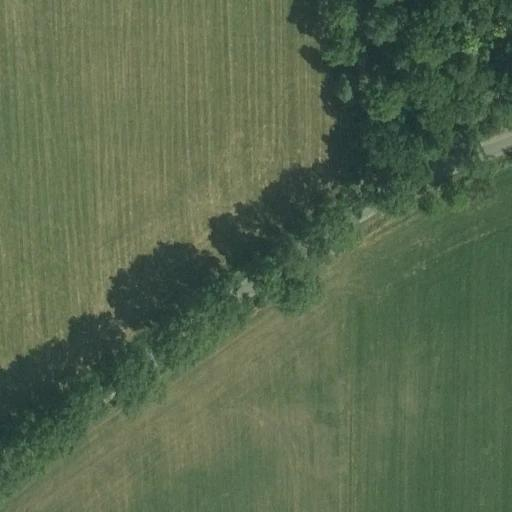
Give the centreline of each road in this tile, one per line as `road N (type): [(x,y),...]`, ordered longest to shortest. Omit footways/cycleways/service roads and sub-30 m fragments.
road 1 (unclassified): [(0,469),(337,227),(439,172),(511,146)]
road 2 (track): [(379,203),(356,116),(356,0)]
